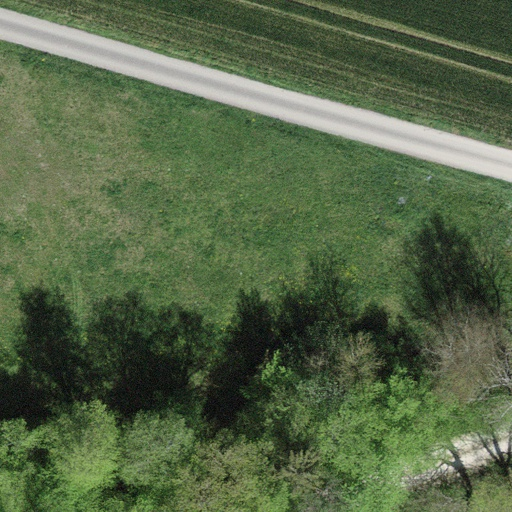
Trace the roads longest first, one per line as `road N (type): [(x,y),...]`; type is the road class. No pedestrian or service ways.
road 1 (track): [(0,20),(511,170)]
road 2 (track): [(511,431),(324,511)]
